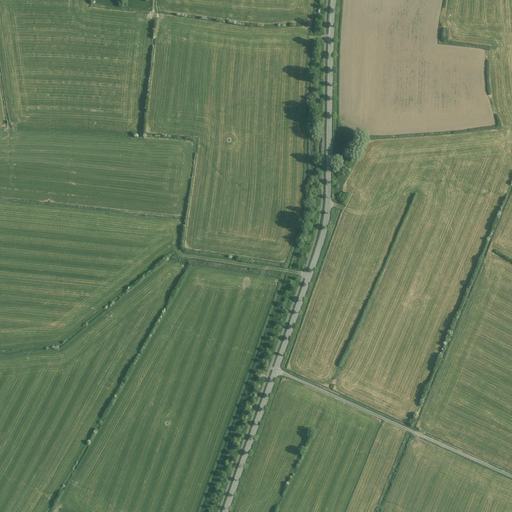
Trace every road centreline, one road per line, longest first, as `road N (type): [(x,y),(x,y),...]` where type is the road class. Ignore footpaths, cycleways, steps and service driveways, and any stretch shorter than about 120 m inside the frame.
road 1 (tertiary): [(276,370),(325,224),(334,0)]
road 2 (unclassified): [(511,476),(276,370)]
road 3 (tertiary): [(225,511),(276,370)]
